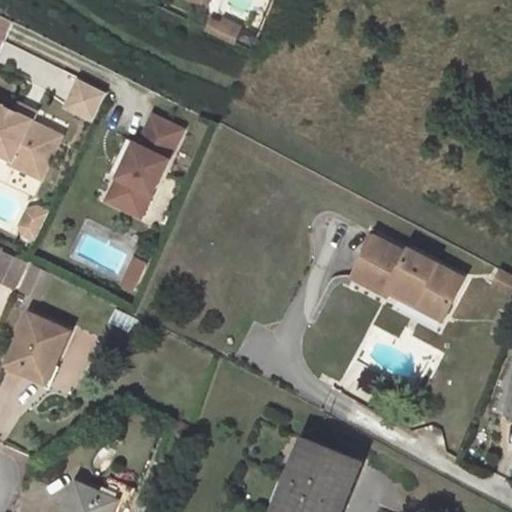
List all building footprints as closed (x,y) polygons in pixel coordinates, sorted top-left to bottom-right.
[(222,24),(211,19),(206,29),(217,35),(222,24)] [(241,27),(224,19),(222,24),(217,35),(233,42),(241,27)] [(61,107),(93,121),(106,91),(74,77),(61,107)] [(17,112),(0,104),(0,152),(13,159),(11,163),(42,178),(62,137),(32,122),(33,120),(17,112)] [(17,112),(33,120),(37,112),(20,104),(17,112)] [(184,129),(153,115),(139,145),(135,142),(118,177),(107,200),(141,217),(184,129)] [(118,177),(135,142),(128,139),(111,174),(118,177)] [(392,287),(445,316),(465,278),(411,250),(409,254),(376,236),(354,276),(389,295),(392,287)] [(0,281),(15,288),(27,261),(3,251),(0,257),(0,281)] [(51,273),(33,266),(23,288),(41,296),(51,273)] [(511,276),(502,271),(493,285),(511,295),(511,276)] [(71,331),(31,313),(8,364),(45,381),(52,365),(55,366),(71,331)] [(349,495),(362,461),(311,440),(281,511),(341,511),(344,506),(337,504),(341,491),(349,495)] [(112,511),(118,501),(129,506),(136,488),(110,477),(103,493),(80,483),(73,499),(71,498),(64,511),(112,511)] [(344,506),(349,495),(341,491),(337,504),(344,506)]
